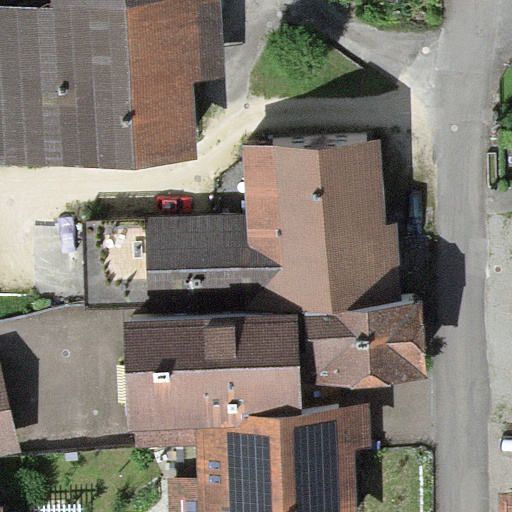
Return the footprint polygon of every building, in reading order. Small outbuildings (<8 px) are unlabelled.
[(0,7),(0,151),(185,136),(178,58),(193,56),(188,0),(59,0),(60,2),(0,7)] [(287,306),(288,364),(413,362),(412,289),(377,289),(374,130),(240,132),(242,218),(83,221),(85,300),(138,299),(137,271),(243,269),(243,306),(287,306)] [(199,400),(289,399),(288,364),(287,306),(243,306),(132,308),(134,402),(199,400)] [(199,400),(201,511),(347,511),(346,430),(358,429),(357,398),(289,399),(199,400)] [(0,410),(0,448),(9,446),(0,410)] [(101,453),(27,455),(28,511),(126,511),(126,498),(102,499),(101,453)]
